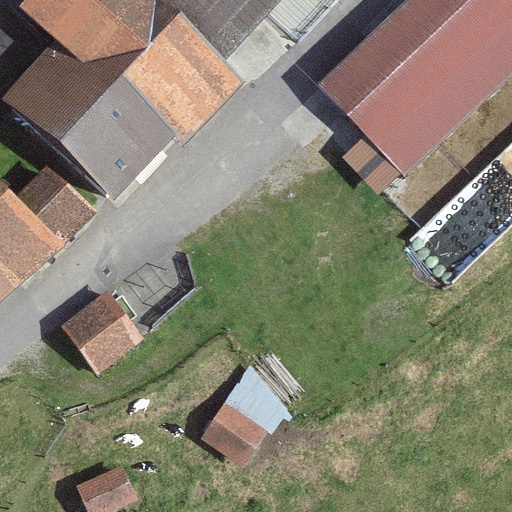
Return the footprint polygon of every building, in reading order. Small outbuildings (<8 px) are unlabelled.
[(42,42),(0,84),(0,91),(104,196),(116,202),(239,78),(218,51),(164,0),(9,0),(5,5),(42,42)] [(164,0),(218,51),(267,0),(164,0)] [(511,0),(406,0),(313,89),(401,181),(511,75),(511,0)] [(0,91),(0,174),(63,237),(104,196),(0,91)] [(0,174),(0,286),(10,297),(63,237),(0,174)] [(465,267),(511,216),(511,204),(485,179),(432,236),(465,267)] [(102,294),(55,329),(91,377),(139,342),(102,294)] [(253,364),(203,431),(248,465),(299,398),(253,364)] [(89,511),(93,511),(140,498),(129,464),(79,480),(89,511)]
